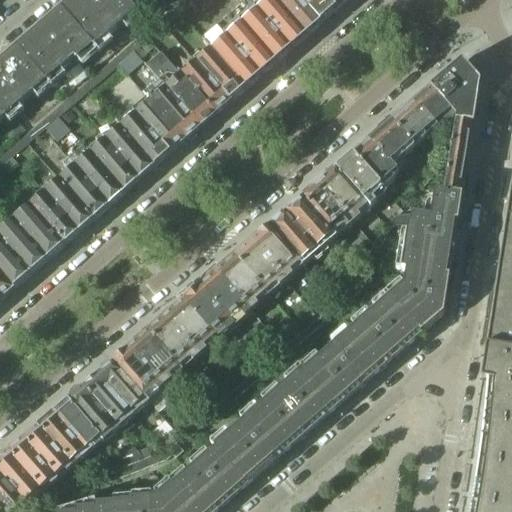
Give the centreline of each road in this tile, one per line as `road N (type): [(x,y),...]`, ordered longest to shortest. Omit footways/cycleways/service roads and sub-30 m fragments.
road 1 (residential): [(0,420),(483,1)]
road 2 (residential): [(396,0),(0,342)]
road 3 (residential): [(454,355),(471,308),(505,78),(483,1)]
road 4 (residential): [(267,511),(398,392),(454,355)]
road 5 (unknown): [(511,473),(485,465),(482,456),(511,299)]
road 6 (residential): [(454,355),(438,511)]
